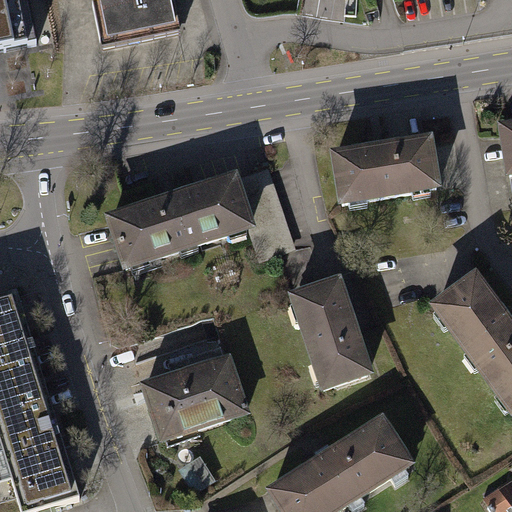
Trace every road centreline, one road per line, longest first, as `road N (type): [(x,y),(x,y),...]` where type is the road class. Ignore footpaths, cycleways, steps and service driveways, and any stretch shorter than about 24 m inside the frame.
road 1 (residential): [(511,19),(397,38),(292,28),(237,38)]
road 2 (residential): [(128,511),(47,255)]
road 3 (secondary): [(34,141),(253,107)]
road 4 (residential): [(456,74),(482,219),(511,275)]
road 5 (secondary): [(253,107),(456,74)]
